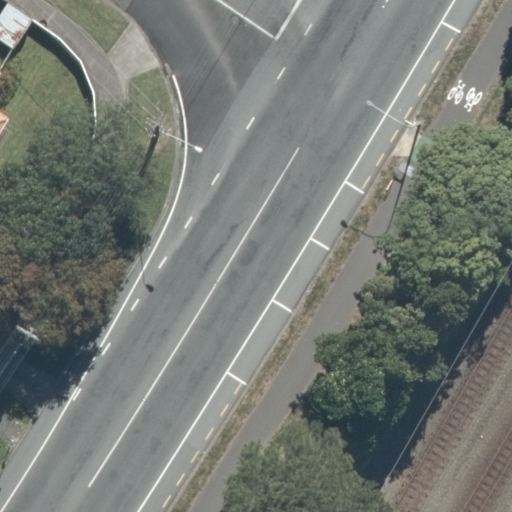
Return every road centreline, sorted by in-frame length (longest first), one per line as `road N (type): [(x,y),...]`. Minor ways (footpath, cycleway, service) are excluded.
road 1 (secondary): [(73,511),(338,83)]
road 2 (residential): [(338,83),(217,0)]
